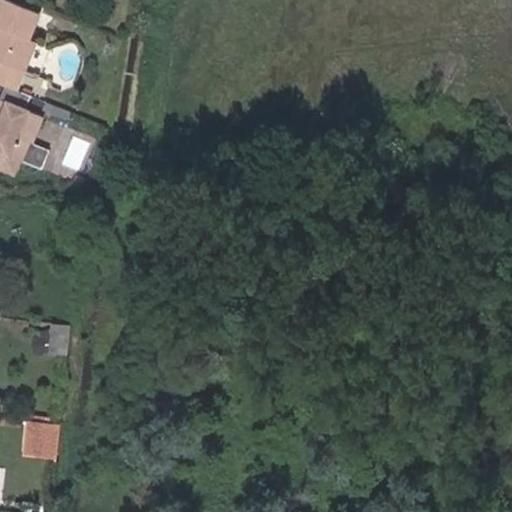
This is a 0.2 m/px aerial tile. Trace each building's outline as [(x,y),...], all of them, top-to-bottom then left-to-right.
[(30,39),(41,13),(7,0),(0,0),(0,82),(5,85),(17,90),(37,42),(30,39)] [(17,90),(5,85),(0,96),(0,167),(14,174),(21,158),(25,160),(31,145),(42,118),(28,112),(29,111),(12,103),(17,90)] [(31,145),(25,160),(43,168),(50,152),(31,145)] [(67,353),(69,326),(52,325),(51,335),(50,351),(67,353)] [(50,351),(51,335),(32,338),(35,354),(49,352),(50,351)] [(50,424),(51,417),(30,415),(30,421),(50,424)] [(42,454),(44,435),(27,433),(24,452),(42,454)]
